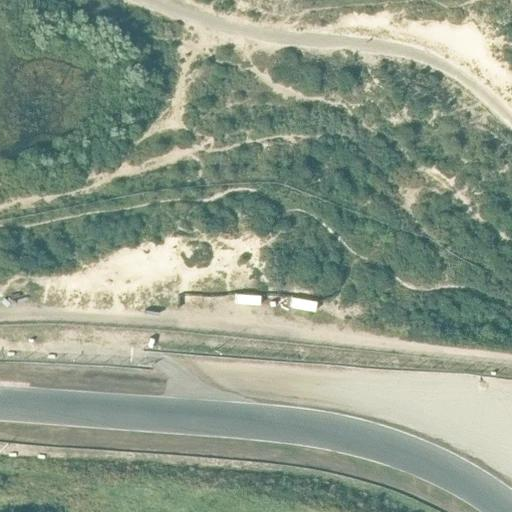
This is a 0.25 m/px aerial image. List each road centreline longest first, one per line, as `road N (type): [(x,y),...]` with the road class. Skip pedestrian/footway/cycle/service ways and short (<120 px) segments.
road 1 (unknown): [(49,0),(344,114),(511,240)]
road 2 (track): [(511,361),(217,328),(0,317)]
